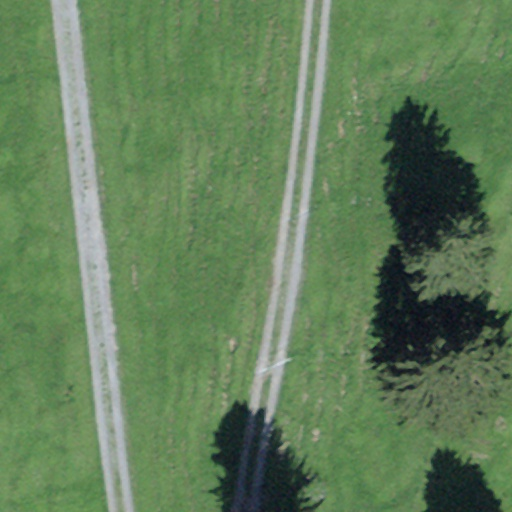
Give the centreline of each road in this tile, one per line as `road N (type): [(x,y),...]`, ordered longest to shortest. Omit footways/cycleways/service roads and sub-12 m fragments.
road 1 (track): [(238,511),(296,121),(306,0)]
road 2 (track): [(123,511),(98,221),(65,0)]
